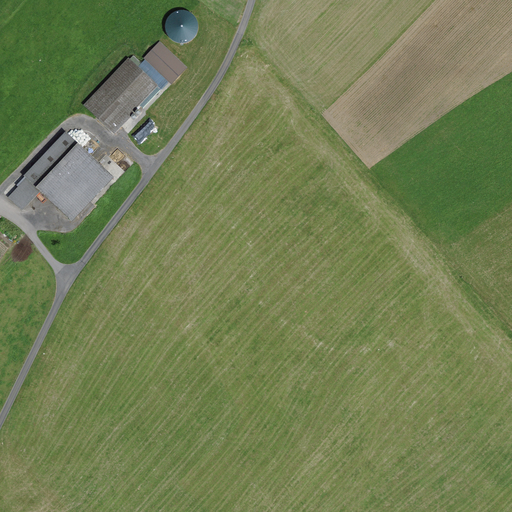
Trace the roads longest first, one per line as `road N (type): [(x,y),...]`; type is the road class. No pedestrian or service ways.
road 1 (unclassified): [(70,277),(229,64),(252,0)]
road 2 (unclassified): [(0,425),(70,277)]
